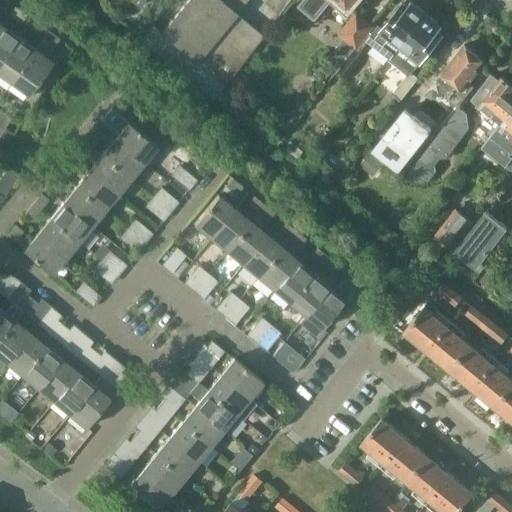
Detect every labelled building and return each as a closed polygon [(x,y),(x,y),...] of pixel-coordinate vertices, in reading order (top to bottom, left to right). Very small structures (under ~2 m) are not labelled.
[(9,3),(5,0),(0,0),(0,7),(3,10),(9,3)] [(247,0),(187,0),(160,33),(223,85),(263,36),(236,14),(247,0)] [(304,0),(299,6),(314,19),(330,0),(336,0),(346,8),(352,0),(361,0),(364,2),(365,0),(304,0)] [(390,59),(427,13),(412,2),(408,7),(404,3),(383,28),(378,24),(375,28),(372,25),(342,63),(336,71),(345,78),(372,45),(390,59)] [(0,27),(0,62),(19,36),(13,32),(20,22),(26,15),(15,7),(9,14),(2,24),(2,25),(0,27)] [(332,54),(342,63),(372,25),(356,13),(340,34),(345,38),(332,54)] [(427,13),(390,59),(389,60),(407,74),(391,93),(400,100),(418,78),(411,72),(414,68),(414,69),(442,34),(437,30),(441,25),(427,13)] [(42,27),(32,19),(26,26),(37,34),(42,27)] [(60,39),(48,31),(43,38),(54,46),(60,39)] [(0,62),(0,76),(10,83),(35,47),(19,36),(0,62)] [(36,48),(35,47),(10,83),(28,96),(53,60),(47,56),(54,46),(42,38),(36,48)] [(464,45),(442,73),(455,83),(452,86),(444,96),(450,101),(457,107),(474,86),(469,82),(485,62),(475,54),(475,50),(470,47),(466,47),(464,45)] [(472,99),(501,123),(511,108),(511,84),(502,76),(500,79),(493,73),(472,99)] [(112,108),(102,119),(119,133),(115,138),(144,162),(158,145),(129,122),(112,108)] [(406,176),(414,182),(429,179),(435,171),(433,163),(437,156),(446,157),(469,128),(466,114),(459,108),(406,176)] [(511,108),(501,123),(482,146),(490,154),(503,138),(511,144),(511,151),(509,156),(511,158),(511,108)] [(372,150),(398,171),(431,130),(405,109),(372,150)] [(0,130),(10,118),(1,110),(0,111),(0,130)] [(93,131),(85,141),(91,146),(99,136),(93,131)] [(115,138),(103,153),(131,177),(144,162),(115,138)] [(91,146),(85,141),(76,151),(83,156),(91,146)] [(103,153),(89,170),(118,193),(131,177),(103,153)] [(67,162),(59,172),(65,177),(73,167),(67,162)] [(171,175),(188,189),(196,179),(180,165),(171,175)] [(89,170),(76,186),(105,209),(118,193),(89,170)] [(65,177),(59,172),(50,182),(57,187),(65,177)] [(242,187),(232,179),(227,185),(237,193),(242,187)] [(161,184),(145,203),(163,217),(178,198),(161,184)] [(76,186),(63,202),(92,226),(105,209),(76,186)] [(41,194),(33,204),(39,209),(48,199),(41,194)] [(194,223),(210,237),(234,208),(218,194),(194,223)] [(248,202),(258,211),(264,204),(253,196),(248,202)] [(476,266),(507,227),(511,230),(511,229),(511,199),(496,219),(487,211),(456,250),(476,266)] [(63,202),(49,218),(78,242),(92,226),(63,202)] [(39,209),(33,204),(24,214),(31,219),(39,209)] [(264,204),(258,211),(269,219),(274,213),(264,204)] [(210,237),(226,250),(250,221),(234,208),(210,237)] [(455,208),(435,234),(452,247),(472,221),(455,208)] [(121,236),(140,246),(152,227),(133,216),(121,236)] [(49,218),(37,234),(66,257),(78,242),(49,218)] [(226,250),(242,263),(266,234),(250,221),(226,250)] [(280,228),(290,236),(295,230),(285,222),(280,228)] [(7,235),(13,240),(22,230),(15,225),(7,235)] [(295,230),(290,236),(300,245),(305,238),(295,230)] [(66,257),(37,234),(23,250),(52,274),(66,257)] [(242,263),(258,276),(282,247),(266,234),(242,263)] [(95,251),(101,256),(94,266),(112,279),(127,260),(102,242),(95,251)] [(176,245),(164,262),(180,274),(193,257),(176,245)] [(258,276),(274,289),(297,259),(282,247),(258,276)] [(312,254),(322,262),(327,256),(317,248),(312,254)] [(327,256),(322,262),(332,270),(337,264),(327,256)] [(274,289),(290,302),(314,273),(297,259),(274,289)] [(184,278),(203,295),(218,278),(199,262),(184,278)] [(290,302),(306,315),(330,286),(314,273),(290,302)] [(358,282),(348,274),(343,280),(353,288),(358,282)] [(306,315),(302,320),(318,333),(353,288),(343,280),(335,290),(330,286),(306,315)] [(443,283),(436,291),(446,299),(452,290),(443,283)] [(216,305),(236,321),(250,304),(230,288),(216,305)] [(461,297),(452,290),(446,299),(455,306),(461,297)] [(15,305),(22,310),(31,298),(25,293),(15,305)] [(31,298),(22,310),(28,315),(38,303),(31,298)] [(0,337),(14,320),(22,310),(15,305),(12,302),(4,311),(0,307),(0,337)] [(426,350),(449,370),(470,344),(447,325),(424,306),(403,332),(426,350)] [(472,306),(465,314),(474,321),(480,313),(472,306)] [(474,321),(483,329),(490,320),(480,313),(474,321)] [(248,330),(267,347),(281,331),(262,314),(248,330)] [(47,331),(53,336),(63,324),(57,319),(47,331)] [(14,320),(0,337),(0,368),(0,369),(6,362),(30,333),(14,320)] [(490,320),(483,329),(492,336),(499,328),(490,320)] [(63,324),(53,336),(59,341),(69,329),(63,324)] [(508,335),(499,328),(492,336),(501,343),(508,335)] [(6,362),(23,376),(47,347),(30,333),(6,362)] [(206,347),(218,356),(223,350),(211,340),(206,347)] [(471,388),(495,407),(511,385),(511,378),(492,362),(470,344),(449,370),(471,388)] [(78,357),(85,362),(94,350),(88,345),(78,357)] [(292,373),(304,359),(288,346),(276,360),(292,373)] [(23,376),(38,389),(62,359),(47,347),(23,376)] [(94,350),(85,362),(91,367),(101,355),(94,350)] [(234,357),(220,374),(249,397),(263,381),(234,357)] [(38,389),(55,402),(79,373),(62,359),(38,389)] [(190,366),(185,372),(197,382),(202,375),(190,366)] [(110,383),(116,388),(126,376),(120,371),(110,383)] [(197,382),(185,372),(180,378),(192,388),(197,382)] [(55,402),(71,415),(95,386),(79,373),(55,402)] [(220,374),(207,390),(236,413),(249,397),(220,374)] [(192,388),(190,391),(200,399),(195,405),(223,429),(236,413),(207,390),(197,382),(192,388)] [(511,385),(495,407),(511,421),(511,385)] [(95,386),(71,415),(86,428),(110,399),(95,386)] [(164,397),(159,404),(171,413),(176,407),(164,397)] [(171,413),(159,404),(154,410),(166,420),(171,413)] [(195,405),(181,421),(210,445),(223,429),(195,405)] [(428,455),(405,436),(382,418),(361,443),(384,462),(407,481),(428,455)] [(181,421),(169,437),(198,460),(210,445),(181,421)] [(138,429),(134,435),(146,445),(151,439),(138,429)] [(146,445),(134,435),(129,441),(141,451),(146,445)] [(169,437),(156,452),(185,475),(198,460),(169,437)] [(156,452),(144,467),(173,491),(185,475),(156,452)] [(407,481),(429,499),(444,511),(456,511),(473,493),(450,474),(428,455),(407,481)] [(107,467),(120,477),(125,470),(113,461),(107,467)] [(345,463),(339,470),(348,478),(354,470),(345,463)] [(173,491),(144,467),(130,485),(158,508),(173,491)] [(348,478),(357,485),(363,477),(354,470),(348,478)] [(253,474),(246,483),(254,490),(262,481),(253,474)] [(246,483),(239,492),(247,499),(254,490),(246,483)] [(373,485),(367,493),(376,500),(382,493),(373,485)] [(488,500),(501,510),(508,502),(495,491),(488,500)] [(376,500),(385,508),(391,500),(382,493),(376,500)] [(283,498),(276,506),(283,511),(286,511),(292,505),(283,498)] [(391,500),(385,508),(390,511),(396,511),(400,508),(391,500)] [(511,511),(511,505),(508,502),(501,510),(502,511),(511,511)] [(242,511),(231,503),(222,511),(242,511)]
